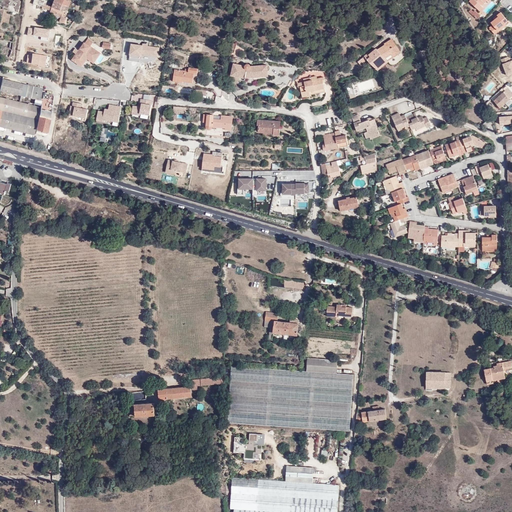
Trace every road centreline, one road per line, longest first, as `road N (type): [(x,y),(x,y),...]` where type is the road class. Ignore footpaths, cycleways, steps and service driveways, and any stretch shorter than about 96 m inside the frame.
road 1 (residential): [(19,161),(12,323),(64,391),(58,511)]
road 2 (residential): [(162,103),(307,111),(320,185),(310,241)]
road 3 (residential): [(506,228),(423,218),(411,189),(481,155),(502,154)]
road 4 (primary): [(310,241),(508,299)]
road 5 (primary): [(142,192),(310,241)]
road 6 (primary): [(19,161),(142,192)]
road 7 (primary): [(142,192),(21,154)]
